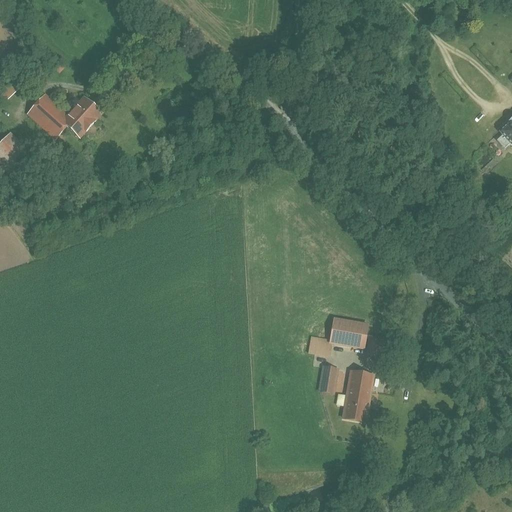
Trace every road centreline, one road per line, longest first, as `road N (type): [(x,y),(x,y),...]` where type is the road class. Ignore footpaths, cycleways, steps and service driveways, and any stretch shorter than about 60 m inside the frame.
road 1 (unknown): [(16,190),(100,112),(137,142),(145,138),(194,54)]
road 2 (unclassified): [(511,357),(320,179)]
road 3 (unclassified): [(320,179),(139,0)]
road 4 (unclassified): [(320,179),(300,145),(305,0)]
road 5 (track): [(511,455),(389,495)]
